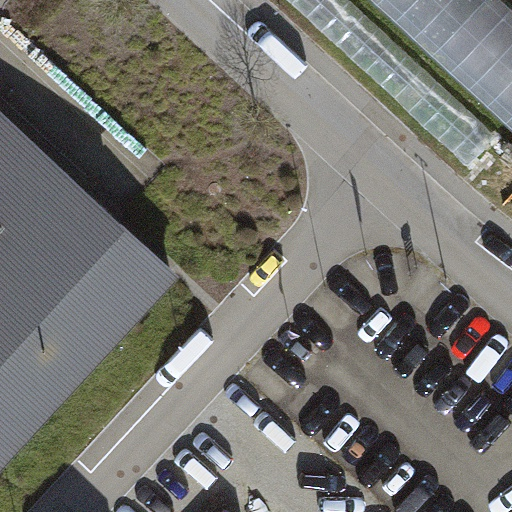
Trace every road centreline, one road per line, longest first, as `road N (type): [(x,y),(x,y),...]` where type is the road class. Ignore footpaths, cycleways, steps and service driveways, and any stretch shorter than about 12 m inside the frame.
road 1 (residential): [(74,511),(386,176)]
road 2 (residential): [(386,176),(191,0)]
road 3 (residential): [(511,288),(386,176)]
